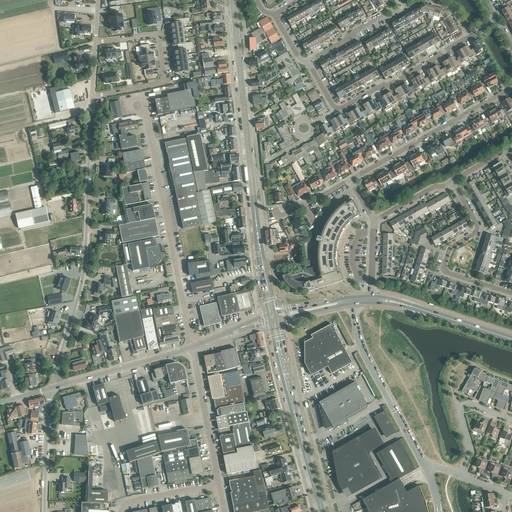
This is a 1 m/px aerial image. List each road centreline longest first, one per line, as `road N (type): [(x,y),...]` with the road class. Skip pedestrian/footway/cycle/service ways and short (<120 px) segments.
road 1 (secondary): [(269,313),(233,10)]
road 2 (unclassified): [(51,389),(85,284),(92,96)]
road 3 (unclassified): [(193,347),(146,110)]
road 4 (secondary): [(322,511),(271,323)]
road 5 (residential): [(350,180),(511,87)]
road 6 (residential): [(334,107),(397,80),(496,20)]
road 7 (residential): [(511,293),(443,269),(451,246),(476,230),(451,181)]
road 8 (residential): [(92,96),(163,80),(157,36),(95,42)]
road 9 (residential): [(352,303),(359,341),(424,463)]
road 10 (unclassified): [(51,389),(193,347)]
road 11 (unclassified): [(218,485),(193,347)]
road 12 (residential): [(460,476),(469,451),(457,407),(511,420)]
road 13 (unclassified): [(44,511),(51,389)]
